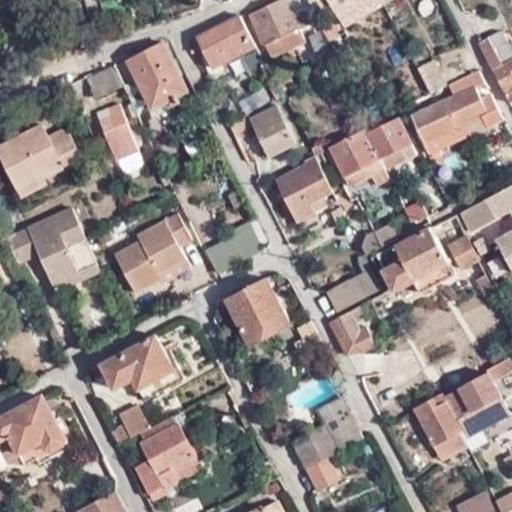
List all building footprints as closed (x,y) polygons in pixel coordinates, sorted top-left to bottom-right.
[(314,22),(320,18),(309,0),(280,0),(254,13),(272,57),(308,39),(297,14),(307,9),(314,22)] [(341,15),(366,0),(311,0),(318,12),(320,11),(326,7),(332,4),(339,16),(341,15)] [(384,4),(381,0),(366,0),(341,15),(347,25),(384,5),(384,4)] [(320,11),(327,24),(333,21),(326,7),(320,11)] [(217,67),(259,44),(243,15),(201,37),(217,67)] [(324,26),(333,43),(343,38),(333,21),(327,24),(324,26)] [(482,42),(496,68),(508,62),(511,59),(511,42),(505,30),(482,42)] [(310,35),(304,50),(321,57),(327,42),(310,35)] [(135,65),(148,91),(183,75),(166,44),(132,60),(135,65)] [(511,59),(508,62),(496,68),(511,98),(511,59)] [(433,94),(450,87),(436,62),(420,70),(433,94)] [(100,98),(125,86),(116,67),(87,81),(94,95),(97,94),(100,98)] [(489,84),(483,71),(472,76),(457,83),(460,91),(415,112),(427,138),(485,113),(491,126),(508,118),(496,95),(485,99),(480,88),(489,84)] [(188,86),(183,75),(148,91),(154,103),(188,86)] [(280,105),(254,118),(257,127),(272,158),(299,146),(280,105)] [(115,117),(104,123),(120,162),(143,150),(123,106),(115,109),(115,117)] [(433,152),(491,126),(485,113),(427,138),(433,152)] [(232,124),(237,136),(257,127),(254,118),(252,114),(244,118),(232,124)] [(401,120),(371,135),(384,160),(389,170),(419,154),(401,120)] [(22,189),(48,177),(89,156),(75,129),(58,138),(52,125),(2,150),(22,189)] [(371,135),(367,125),(331,141),(350,177),(384,160),(371,135)] [(331,206),(343,201),(321,158),(310,163),(312,167),(282,182),(302,224),(321,215),(320,212),(316,203),(327,198),(331,206)] [(389,170),(384,160),(350,177),(355,187),(389,170)] [(52,186),(48,177),(22,189),(26,198),(52,186)] [(511,186),(465,212),(474,230),(511,210),(511,186)] [(320,212),(331,206),(327,198),(316,203),(320,212)] [(407,209),(413,225),(431,219),(426,202),(407,209)] [(351,215),(346,207),(337,213),(340,221),(351,215)] [(489,240),(496,236),(509,228),(511,226),(511,210),(474,230),(481,244),(489,240)] [(105,274),(90,242),(75,212),(32,233),(44,258),(61,295),(105,274)] [(163,276),(190,261),(185,249),(196,243),(182,216),(142,237),(144,243),(119,256),(140,296),(166,282),(163,276)] [(236,236),(213,250),(226,275),(270,251),(254,221),(234,233),(236,236)] [(397,222),(379,232),(387,248),(405,237),(397,222)] [(435,228),(400,246),(381,257),(388,270),(399,292),(419,281),(424,290),(434,285),(444,280),(452,275),(458,272),(435,228)] [(511,233),(509,228),(496,236),(502,247),(511,241),(511,233)] [(387,248),(379,232),(371,235),(367,247),(371,255),(374,255),(387,248)] [(480,257),(468,232),(452,241),(465,265),(480,257)] [(25,267),(44,258),(32,233),(12,242),(25,267)] [(481,244),(478,246),(489,265),(501,258),(489,240),(481,244)] [(195,270),(190,261),(163,276),(166,282),(168,285),(195,270)] [(388,290),(377,269),(365,275),(362,279),(334,294),(344,312),(373,296),(374,298),(388,290)] [(496,286),(488,271),(483,274),(479,276),(486,291),(496,286)] [(270,280),(227,300),(251,348),(293,327),(270,280)] [(366,331),(356,311),(334,323),(352,356),(368,353),(382,345),(372,328),(366,331)] [(136,382),(144,400),(181,381),(159,338),(100,369),(113,393),(136,382)] [(506,382),(496,362),(484,369),(486,374),(445,396),(463,429),(508,406),(498,388),(506,382)] [(463,429),(445,396),(443,392),(414,408),(416,413),(418,414),(435,445),(459,433),(465,442),(469,440),(468,439),(463,429)] [(318,407),(327,424),(351,412),(342,394),(318,407)] [(67,444),(43,396),(0,419),(0,443),(11,438),(24,464),(67,444)] [(511,415),(511,413),(508,406),(463,429),(468,439),(494,427),(493,425),(511,415)] [(138,435),(150,429),(139,409),(122,418),(125,424),(112,431),(119,444),(138,435)] [(185,410),(182,412),(187,422),(181,425),(197,456),(197,457),(202,469),(212,463),(185,410)] [(366,439),(351,411),(351,412),(327,424),(293,441),(309,470),(333,457),(366,439)] [(182,412),(150,429),(138,435),(151,460),(137,466),(153,500),(167,493),(165,488),(159,476),(170,471),(173,469),(197,457),(197,456),(181,425),(187,422),(182,412)] [(465,443),(465,442),(459,433),(435,445),(440,457),(465,443)] [(0,450),(6,463),(24,464),(11,438),(0,443),(0,450)] [(202,469),(197,457),(173,469),(179,480),(202,469)] [(344,477),(333,457),(309,470),(319,489),(344,477)] [(278,476),(271,463),(252,472),(259,486),(278,476)] [(176,482),(170,471),(159,476),(165,488),(176,482)] [(125,511),(114,489),(74,509),(75,511),(125,511)] [(458,504),(462,511),(487,511),(496,507),(486,489),(458,504)] [(511,511),(511,493),(497,501),(502,511),(511,511)] [(285,511),(278,498),(250,511),(285,511)]
